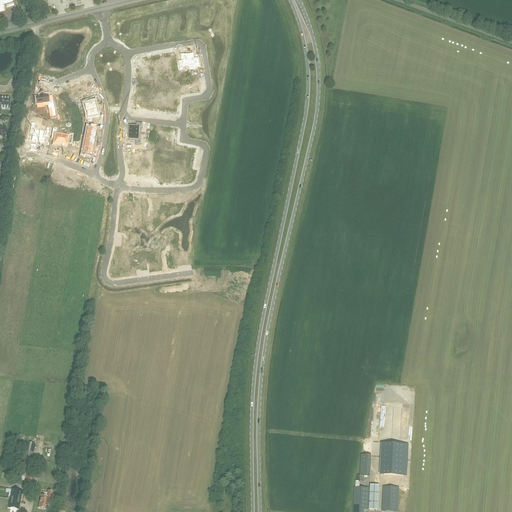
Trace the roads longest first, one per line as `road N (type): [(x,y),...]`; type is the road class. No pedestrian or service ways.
road 1 (primary): [(259,511),(262,360),(318,95),(314,44),(299,0)]
road 2 (primary): [(289,0),(302,33),(307,102),(259,334),(252,511)]
road 3 (residential): [(118,187),(104,278),(192,272)]
road 4 (residential): [(127,54),(199,47),(208,93),(186,99),(183,124)]
road 5 (residential): [(183,124),(186,141),(205,147),(193,187),(118,187)]
road 6 (residential): [(17,153),(34,23)]
road 7 (unclassified): [(511,42),(397,0)]
